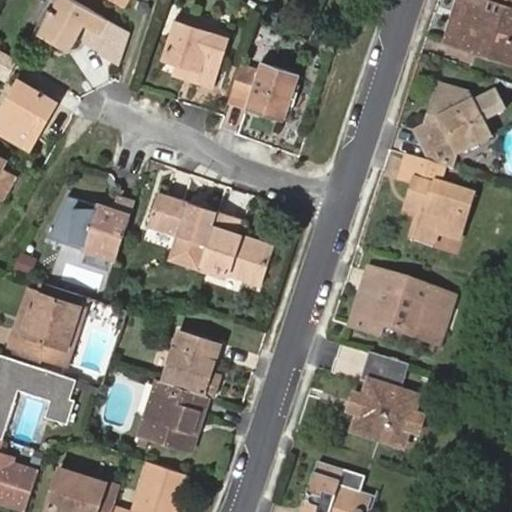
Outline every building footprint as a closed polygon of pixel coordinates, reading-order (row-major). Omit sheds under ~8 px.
[(100,38),(109,24),(65,0),(64,0),(53,20),(49,17),(35,43),(51,53),(62,51),(70,56),(87,30),(100,38)] [(106,0),(125,11),(131,0),(106,0)] [(511,0),(481,0),(482,1),(494,6),(492,12),(468,4),(452,47),(482,56),(485,53),(496,57),(495,60),(511,65),(511,0)] [(494,6),(482,1),(477,0),(469,0),(468,4),(492,12),(494,6)] [(205,71),(201,81),(218,87),(236,34),(183,16),(169,58),(184,63),(205,71)] [(482,56),(452,47),(447,62),(477,72),(482,56)] [(0,77),(7,81),(16,64),(0,55),(0,77)] [(181,74),(201,81),(205,71),(184,63),(181,74)] [(249,64),(239,93),(257,100),(254,110),(291,123),(296,107),(301,109),(307,93),(302,91),(307,75),(270,63),(267,71),(249,64)] [(22,88),(0,126),(0,134),(32,153),(58,109),(22,88)] [(439,111),(492,142),(502,137),(493,122),(490,124),(475,98),(447,88),(439,111)] [(254,110),(257,100),(239,93),(236,103),(254,110)] [(466,154),(492,142),(439,111),(432,130),(421,136),(433,162),(445,166),(451,168),(454,160),(466,154)] [(451,168),(461,172),(466,154),(454,160),(451,168)] [(433,162),(414,156),(408,177),(423,183),(417,198),(431,202),(428,210),(419,236),(441,243),(445,230),(464,236),(477,196),(440,184),(445,166),(433,162)] [(0,161),(0,202),(2,203),(16,179),(3,173),(7,166),(0,161)] [(205,274),(223,216),(163,196),(152,229),(193,244),(185,267),(205,274)] [(123,259),(141,203),(123,197),(119,210),(87,199),(74,235),(68,233),(62,252),(85,259),(90,248),(123,259)] [(431,202),(417,198),(415,205),(428,210),(431,202)] [(240,221),(223,216),(205,274),(221,280),(222,274),(265,289),(277,252),(242,240),(234,237),(240,221)] [(247,223),(240,221),(234,237),(242,240),(247,223)] [(17,268),(34,272),(39,255),(21,251),(17,268)] [(375,302),(367,300),(359,327),(387,340),(392,330),(422,340),(427,326),(450,334),(459,310),(463,312),(466,301),(376,273),(371,290),(379,293),(375,302)] [(371,290),(367,300),(375,302),(379,293),(371,290)] [(30,336),(45,295),(38,292),(23,334),(30,336)] [(86,308),(45,295),(30,336),(23,334),(18,350),(73,367),(82,341),(76,339),(86,308)] [(92,311),(86,308),(76,339),(82,341),(92,311)] [(427,326),(422,340),(446,348),(450,334),(427,326)] [(186,334),(177,360),(226,383),(226,381),(218,375),(228,348),(186,334)] [(8,355),(0,378),(0,438),(9,441),(26,392),(57,401),(52,418),(73,425),(81,401),(75,399),(81,381),(8,355)] [(400,394),(408,367),(374,356),(366,382),(376,386),(370,404),(366,417),(362,433),(402,446),(407,430),(411,417),(416,400),(400,394)] [(215,398),(220,399),(226,383),(177,360),(169,382),(215,398)] [(169,382),(164,381),(144,440),(195,457),(201,437),(196,435),(203,413),(210,415),(215,398),(169,382)] [(366,417),(370,404),(360,400),(356,414),(366,417)] [(466,406),(449,401),(432,449),(450,455),(466,406)] [(196,435),(201,437),(210,415),(203,413),(196,435)] [(420,419),(411,417),(407,430),(415,433),(420,419)] [(0,498),(32,509),(46,470),(18,462),(19,456),(9,453),(14,443),(9,441),(0,438),(0,498)] [(116,511),(177,511),(179,509),(186,511),(198,477),(156,464),(139,511),(124,511),(117,510),(116,511)] [(367,511),(369,511),(373,496),(361,492),(365,477),(326,465),(316,492),(329,497),(323,511),(367,511)] [(61,468),(61,471),(121,501),(124,488),(61,468)] [(121,501),(61,471),(47,509),(56,511),(116,511),(117,510),(121,501)] [(316,492),(309,511),(323,511),(329,497),(316,492)]
